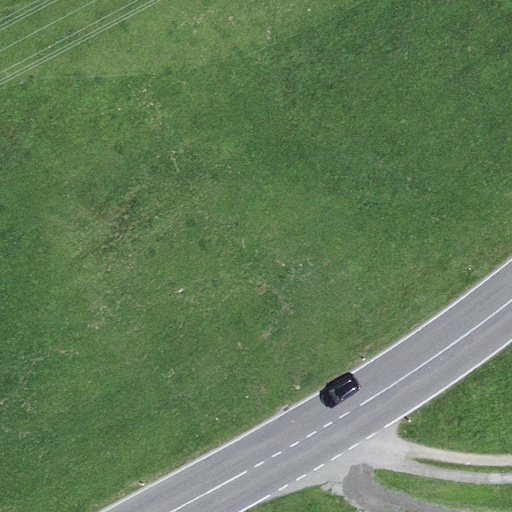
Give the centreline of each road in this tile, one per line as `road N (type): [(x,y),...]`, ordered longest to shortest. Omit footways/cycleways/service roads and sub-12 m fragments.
road 1 (primary): [(511,300),(379,396),(175,511)]
road 2 (track): [(511,473),(457,474),(329,427),(336,464),(401,511)]
